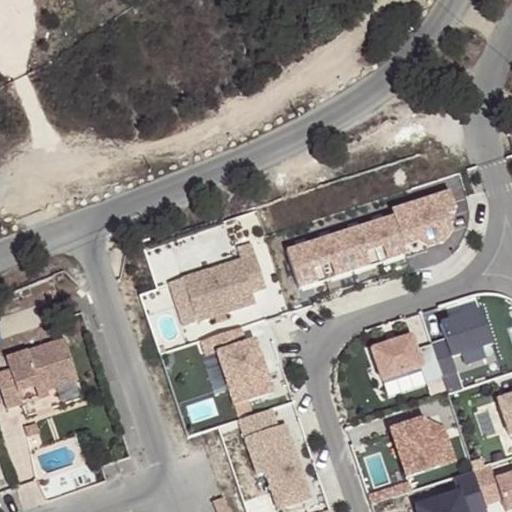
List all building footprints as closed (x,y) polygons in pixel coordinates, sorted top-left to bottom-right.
[(39,18),(57,17),(55,3),(38,4),(39,18)] [(466,199),(288,246),(300,291),(478,244),(466,199)] [(254,257),(184,279),(198,322),(254,305),(250,294),(265,289),(254,257)] [(410,336),(427,335),(427,319),(409,320),(410,336)] [(227,334),(189,348),(194,362),(204,358),(221,411),(259,398),(242,346),(232,349),(227,334)] [(400,341),(361,355),(371,385),(410,372),(416,389),(432,384),(421,349),(405,355),(400,341)] [(35,394),(38,401),(61,393),(49,352),(32,357),(0,368),(0,421),(13,418),(9,404),(21,399),(35,394)] [(467,368),(498,361),(496,352),(465,359),(467,368)] [(511,375),(504,379),(511,396),(497,401),(511,442),(511,441),(511,375)] [(41,410),(38,401),(35,394),(21,399),(25,414),(41,410)] [(292,403),(250,417),(281,511),(294,511),(325,502),(292,403)] [(413,428),(381,438),(397,485),(444,469),(433,438),(419,443),(413,428)] [(419,443),(433,438),(413,428),(419,443)] [(511,511),(511,472),(500,475),(508,511),(511,511)] [(493,511),(485,475),(420,492),(424,511),(493,511)] [(211,503),(214,511),(226,511),(222,499),(211,503)]
